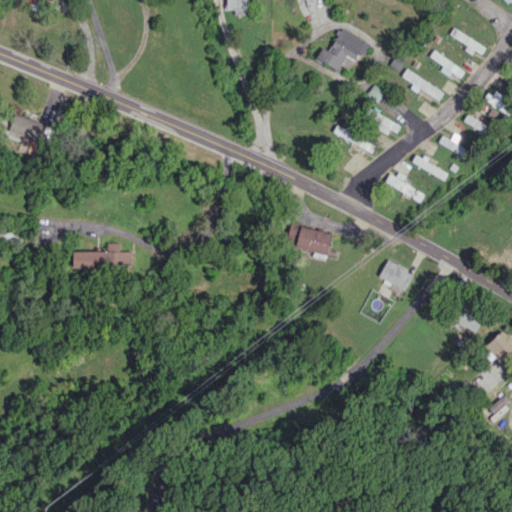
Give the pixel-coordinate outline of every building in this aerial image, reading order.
[(245,0),(225,0),(225,12),(245,13),(245,0)] [(471,53),(474,49),(481,53),(485,46),(453,27),(449,34),(464,43),(461,48),(471,53)] [(328,49),(322,46),(315,58),(337,70),(340,65),(348,69),(358,52),(363,55),(369,44),(340,28),(328,49)] [(428,56),(443,65),(440,70),(449,76),(451,73),(459,78),(464,69),(433,50),(428,56)] [(400,76),(438,100),(443,92),(406,68),(400,76)] [(482,100),(511,116),(511,107),(486,93),(482,100)] [(396,132),(400,124),(376,113),(370,126),(387,133),(389,129),(396,132)] [(47,121),(12,115),(8,135),(43,142),(47,121)] [(492,134),(495,127),(465,115),(462,122),(492,134)] [(437,143),(467,157),(470,150),(441,136),(437,143)] [(411,163),(444,178),(447,171),(414,156),(411,163)] [(384,183),(420,200),(424,192),(388,174),(384,183)] [(285,240),(295,242),(294,246),(326,254),(332,233),(290,222),(285,240)] [(72,251),(73,266),(131,265),(131,250),(119,251),(119,242),(106,242),(106,250),(72,251)] [(404,289),(412,272),(386,259),(378,277),(404,289)] [(451,319),(475,332),(484,314),(460,302),(451,319)] [(511,361),(511,340),(503,330),(485,344),(504,368),(511,361)]
